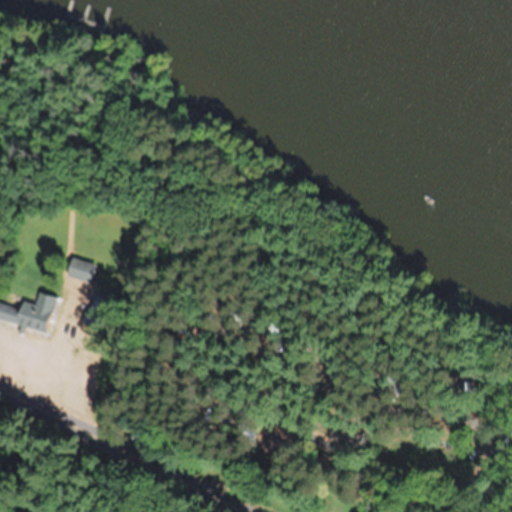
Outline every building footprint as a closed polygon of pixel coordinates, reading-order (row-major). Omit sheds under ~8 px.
[(95,264),(71,256),(65,275),(89,282),(95,264)] [(0,319),(45,332),(55,297),(38,293),(35,305),(22,301),(19,308),(0,302),(0,319)] [(107,304),(98,296),(81,318),(90,326),(107,304)] [(286,459),(287,440),(269,438),(267,457),(286,459)] [(403,445),(392,439),(384,454),(394,460),(403,445)]
